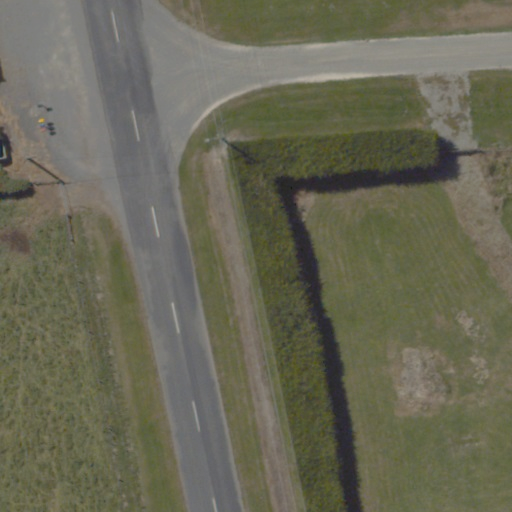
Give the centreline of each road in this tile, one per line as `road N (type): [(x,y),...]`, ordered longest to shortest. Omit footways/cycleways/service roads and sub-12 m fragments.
road 1 (residential): [(127,79),(215,511)]
road 2 (residential): [(127,79),(511,50)]
